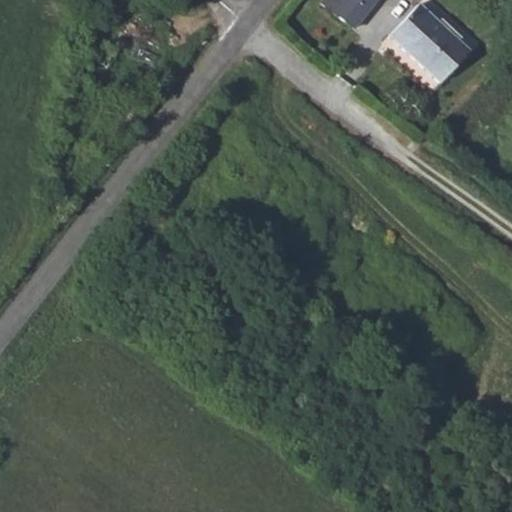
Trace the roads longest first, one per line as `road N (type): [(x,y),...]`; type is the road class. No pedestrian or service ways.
road 1 (unclassified): [(0,339),(246,25)]
road 2 (unclassified): [(246,25),(405,154)]
road 3 (track): [(405,154),(511,234)]
